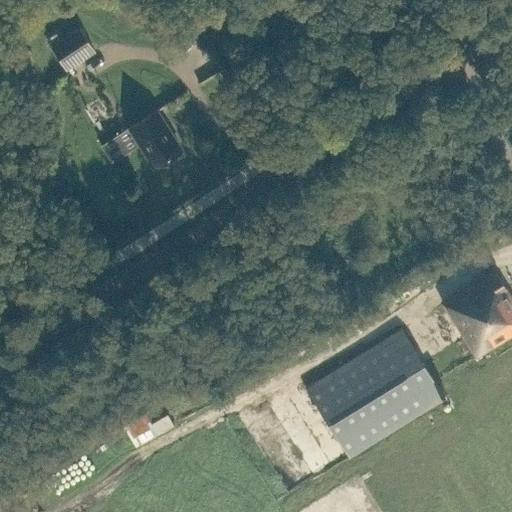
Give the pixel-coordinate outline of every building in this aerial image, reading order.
[(440,6),(432,11),(439,21),(446,17),(440,6)] [(50,44),(66,69),(95,51),(78,26),(50,44)] [(22,31),(13,33),(18,56),(27,55),(22,31)] [(155,110),(128,127),(154,166),(180,150),(155,110)] [(453,165),(434,177),(445,197),(465,185),(453,165)] [(506,289),(494,271),(485,277),(483,274),(471,281),(473,284),(441,306),(475,357),(492,346),(483,333),(503,320),(489,300),(506,289)] [(483,333),(492,346),(511,332),(511,298),(506,289),(489,300),(503,320),(483,333)] [(402,330),(305,390),(347,459),(445,399),(402,330)] [(145,412),(123,425),(135,446),(157,433),(151,422),(145,412)] [(167,413),(151,422),(157,433),(173,424),(167,413)]
